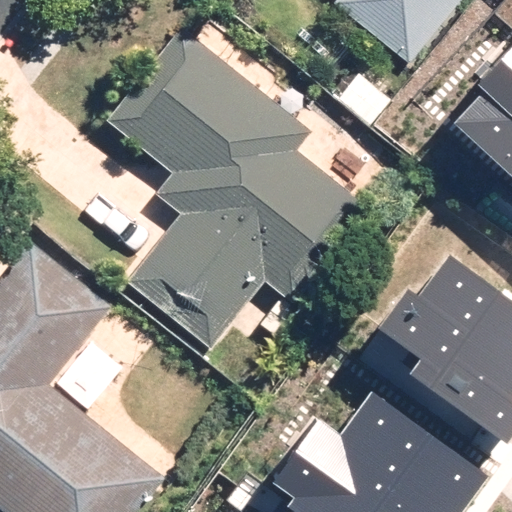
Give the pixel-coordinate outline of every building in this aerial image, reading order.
[(409,61),(458,0),(335,0),(334,1),(409,61)] [(211,345),(265,279),(291,300),(368,206),(296,148),(311,129),(182,24),(106,116),(173,170),(156,191),(183,212),(129,278),(211,345)] [(445,125),(511,187),(511,39),(468,85),(476,92),(445,125)] [(0,507),(6,511),(136,511),(166,477),(47,380),(110,304),(30,240),(0,276),(0,507)] [(425,362),(416,374),(506,442),(511,434),(511,303),(451,257),(419,299),(407,290),(379,328),(425,362)] [(460,511),(487,476),(368,390),(335,436),(309,417),(261,483),(291,504),(286,510),(289,511),(460,511)]
